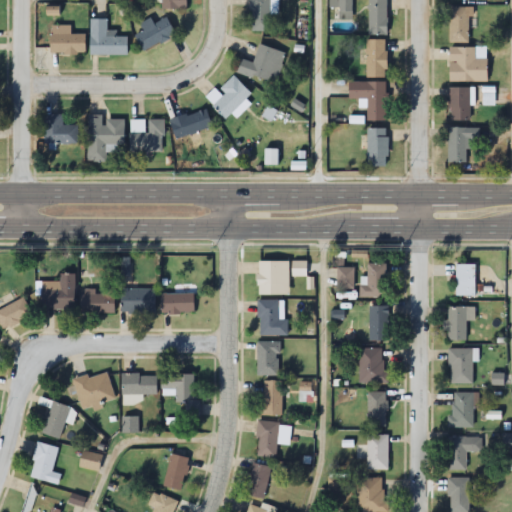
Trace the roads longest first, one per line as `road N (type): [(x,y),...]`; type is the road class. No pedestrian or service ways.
road 1 (primary): [(0,229),(511,230)]
road 2 (primary): [(511,195),(0,195)]
road 3 (residential): [(227,195),(227,443),(211,511)]
road 4 (residential): [(419,195),(422,511)]
road 5 (residential): [(226,341),(34,347),(13,378),(0,446)]
road 6 (residential): [(215,0),(206,48),(184,74),(24,85)]
road 7 (residential): [(23,0),(21,229)]
road 8 (residential): [(415,0),(419,195)]
